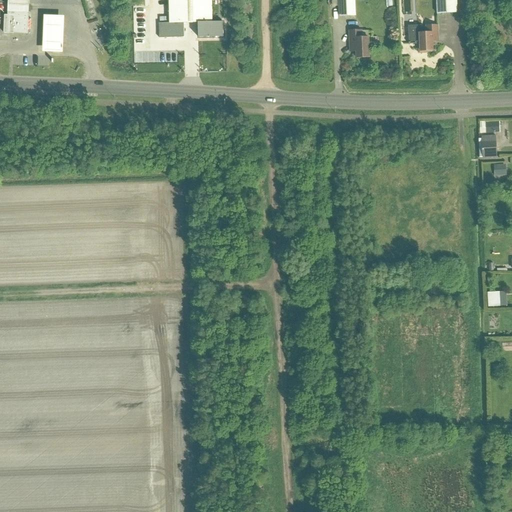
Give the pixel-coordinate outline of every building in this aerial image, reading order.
[(4,15),(4,33),(28,34),(29,0),(8,0),(8,15),(4,15)] [(159,23),(159,38),(184,38),(184,23),(198,23),(198,38),(223,37),(223,22),(212,22),(211,0),(169,0),(170,23),(159,23)] [(338,0),(339,17),(356,16),(354,0),(338,0)] [(436,0),(437,14),(457,13),(456,0),(436,0)] [(65,13),(45,13),(44,46),(44,49),(64,50),(64,47),(65,13)] [(421,25),(408,25),(409,44),(418,44),(418,54),(427,53),(426,51),(433,51),(432,38),(438,38),(437,26),(430,26),(430,23),(426,23),(427,33),(419,34),(419,31),(421,31),(421,25)] [(356,43),(357,59),(369,58),(368,38),(361,38),(361,31),(349,31),(350,43),(356,43)] [(495,122),(485,123),(485,133),(496,133),(495,122)] [(496,135),(482,136),(482,157),(497,156),(496,135)] [(506,165),(494,165),(494,177),(506,176),(506,165)] [(427,172),(385,172),(389,296),(431,295),(427,172)] [(508,306),(507,291),(488,293),(489,307),(508,306)]
